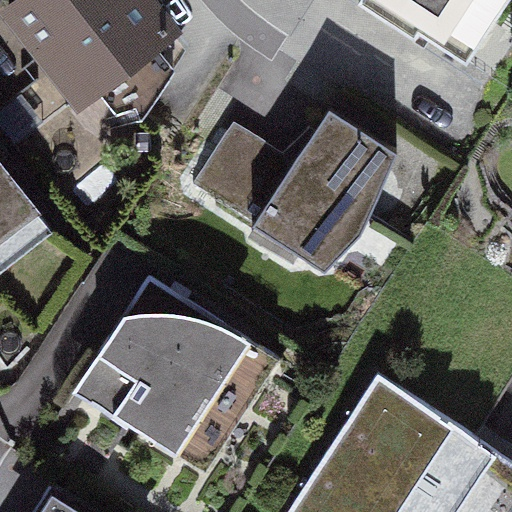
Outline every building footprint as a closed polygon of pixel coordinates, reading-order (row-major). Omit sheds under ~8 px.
[(158,0),(16,0),(0,13),(0,15),(78,115),(184,32),(158,0)] [(511,0),(357,0),(356,3),(415,43),(420,36),(468,68),(511,1),(511,0)] [(252,227),(325,273),(361,237),(397,152),(330,108),(316,130),(253,225),(252,227)] [(191,184),(253,225),(316,130),(311,126),(283,153),(233,121),(191,184)] [(0,161),(0,276),(56,233),(0,161)] [(149,273),(72,393),(127,428),(130,424),(209,474),(280,362),(251,343),(253,340),(149,273)] [(511,511),(511,459),(379,374),(289,511),(511,511)] [(81,511),(51,493),(38,511),(81,511)]
